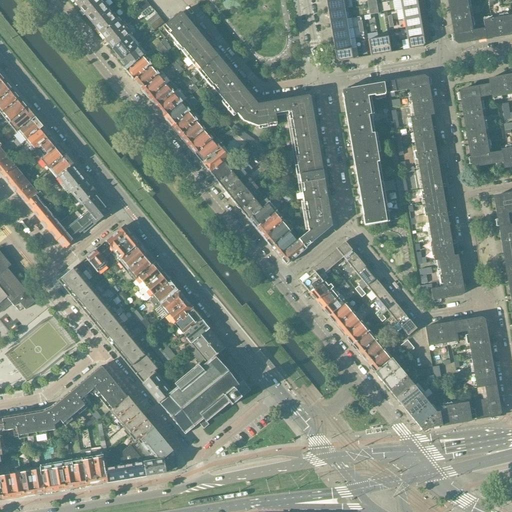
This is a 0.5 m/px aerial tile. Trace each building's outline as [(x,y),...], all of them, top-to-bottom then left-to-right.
[(103,0),(86,0),(79,7),(81,9),(81,10),(86,16),(104,1),(103,0)] [(344,9),(341,0),(337,0),(326,2),(328,12),(344,9)] [(418,7),(416,0),(400,0),(402,10),(418,7)] [(104,1),(86,16),(89,21),(90,20),(94,25),(112,11),(104,1)] [(137,9),(141,14),(149,7),(150,7),(150,6),(149,6),(146,3),(147,2),(137,9)] [(467,3),(449,6),(453,34),(472,31),(467,3)] [(149,7),(141,14),(144,18),(153,11),(154,10),(153,10),(152,10),(150,7),(149,7)] [(420,17),(418,7),(402,10),(404,20),(420,17)] [(345,19),(344,9),(328,12),(329,22),(345,19)] [(112,11),(94,25),(96,28),(101,34),(118,20),(119,19),(112,11)] [(180,13),(179,14),(162,27),(169,35),(181,49),(180,50),(181,51),(200,35),(183,14),(182,13),(181,14),(180,13)] [(147,22),(151,26),(159,19),(160,19),(160,18),(159,19),(156,15),(157,14),(156,14),(147,22)] [(483,21),(485,29),(486,39),(511,34),(511,18),(511,16),(483,21)] [(421,27),(420,17),(404,20),(405,30),(421,27)] [(159,19),(151,26),(154,30),(163,23),(164,23),(163,22),(163,23),(160,19),(159,19)] [(347,29),(345,19),(329,22),(331,32),(347,29)] [(108,42),(128,26),(125,23),(123,25),(118,20),(101,34),(104,39),(105,38),(108,42)] [(114,51),(129,39),(131,36),(128,32),(131,30),(128,26),(108,42),(113,49),(114,51)] [(423,37),(421,27),(405,30),(407,40),(423,37)] [(349,39),(347,29),(331,32),(333,42),(349,39)] [(472,31),(453,34),(455,42),(458,44),(486,39),(485,29),(475,31),(472,32),(472,31)] [(187,58),(206,43),(200,35),(181,51),(187,58)] [(131,36),(129,39),(114,51),(113,51),(121,61),(139,46),(131,36)] [(388,37),(378,39),(380,55),(390,53),(388,37)] [(424,45),(423,37),(407,40),(409,50),(422,47),(424,45)] [(150,43),(149,46),(151,48),(160,41),(158,39),(155,38),(150,43)] [(350,50),(349,39),(333,42),(334,52),(350,50)] [(380,55),(378,39),(368,40),(370,56),(380,55)] [(155,47),(162,56),(167,52),(160,43),(155,47)] [(193,66),(212,50),(206,43),(187,58),(193,66)] [(139,46),(121,61),(120,62),(124,66),(123,67),(126,72),(147,55),(139,46)] [(199,74),(218,57),(212,50),(193,66),(199,74)] [(352,59),(350,50),(334,52),(336,60),(339,62),(352,59)] [(147,54),(147,55),(126,72),(134,81),(155,64),(147,54)] [(205,81),(224,65),(218,57),(199,74),(205,81)] [(171,65),(179,74),(183,71),(180,67),(178,64),(175,61),(171,65)] [(155,64),(134,81),(142,91),(163,73),(155,64)] [(212,88),(231,72),(224,65),(205,81),(211,88),(212,87),(212,88)] [(218,95),(236,79),(231,72),(212,88),(212,87),(211,88),(204,93),(210,100),(217,94),(218,95)] [(163,73),(142,91),(149,99),(170,82),(163,73)] [(511,75),(488,80),(489,85),(489,86),(491,96),(491,98),(511,94),(511,75)] [(423,77),(407,79),(409,90),(428,87),(426,79),(423,77)] [(230,109),(248,94),(236,79),(218,95),(230,109)] [(409,90),(407,79),(383,83),(384,94),(388,93),(394,92),(396,92),(406,90),(409,90)] [(4,80),(0,83),(0,98),(12,89),(4,80)] [(170,82),(149,99),(156,108),(177,91),(170,82)] [(371,115),(368,97),(374,96),(374,97),(385,95),(384,94),(383,83),(344,90),(341,91),(341,93),(346,119),(371,115)] [(459,93),(460,101),(479,98),(491,96),(489,86),(489,85),(461,90),(459,93)] [(428,87),(409,90),(414,118),(429,116),(432,115),(428,87)] [(12,89),(0,98),(0,113),(1,114),(19,99),(12,89)] [(177,91),(156,108),(164,117),(185,100),(177,91)] [(268,125),(265,103),(257,105),(248,94),(230,109),(235,115),(236,114),(243,122),(257,127),(267,125),(268,125)] [(275,115),(288,112),(291,130),(315,126),(310,99),(307,96),(265,103),(268,125),(267,125),(267,127),(276,126),(276,121),(275,115)] [(479,98),(460,101),(465,129),(484,126),(479,98)] [(19,99),(1,114),(8,123),(27,108),(19,99)] [(185,100),(164,117),(172,127),(193,110),(185,100)] [(504,120),(511,119),(511,112),(509,113),(507,103),(501,104),(504,120)] [(27,108),(8,123),(16,132),(18,131),(20,129),(35,118),(27,108)] [(193,110),(172,127),(179,136),(200,119),(193,110)] [(400,136),(395,113),(391,113),(396,137),(400,136)] [(371,115),(346,119),(351,147),(375,143),(371,115)] [(414,118),(411,119),(410,119),(415,147),(433,144),(429,116),(414,118)] [(35,118),(20,129),(18,131),(26,141),(42,127),(39,123),(39,121),(37,119),(36,119),(35,118)] [(200,119),(179,136),(187,146),(208,129),(200,119)] [(287,164),(233,125),(231,129),(236,132),(235,134),(236,135),(233,138),(243,146),(247,143),(283,169),(287,164)] [(322,171),(315,126),(291,130),(299,175),(322,171)] [(484,126),(465,129),(470,157),(488,154),(484,126)] [(42,127),(26,141),(33,150),(50,136),(42,127)] [(208,129),(187,146),(194,155),(215,138),(208,129)] [(50,136),(33,150),(41,159),(58,145),(50,136)] [(215,138),(194,155),(202,164),(221,149),(223,147),(215,138)] [(393,141),(389,141),(400,207),(404,206),(393,141)] [(380,172),(377,153),(375,143),(351,147),(353,160),(356,176),(380,172)] [(433,144),(415,147),(420,176),(438,173),(433,144)] [(58,145),(41,159),(48,169),(66,155),(58,145)] [(511,147),(500,150),(501,152),(503,163),(504,168),(511,166),(511,147)] [(221,149),(202,164),(210,174),(228,159),(221,149)] [(488,154),(470,157),(471,165),(475,167),(503,163),(501,152),(488,154)] [(22,153),(16,158),(19,161),(25,157),(22,153)] [(57,177),(73,164),(70,160),(70,158),(68,156),(66,156),(66,155),(48,169),(47,170),(51,176),(53,174),(56,178),(57,177)] [(6,157),(0,161),(0,173),(2,175),(13,166),(6,157)] [(218,183),(235,169),(231,165),(235,162),(231,157),(228,159),(210,174),(218,183)] [(86,180),(73,164),(57,177),(61,183),(59,184),(63,189),(67,195),(71,192),(86,180)] [(13,166),(2,175),(9,184),(21,175),(13,166)] [(242,178),(246,175),(252,170),(249,167),(248,169),(246,167),(242,170),(239,166),(235,169),(218,183),(225,192),(242,178)] [(324,180),(322,171),(299,175),(300,184),(324,180)] [(382,182),(380,172),(356,176),(357,186),(382,182)] [(438,173),(420,176),(425,204),(443,201),(440,185),(438,173)] [(21,175),(9,184),(17,194),(29,184),(21,175)] [(233,201),(254,185),(246,175),(242,178),(225,192),(233,201)] [(96,192),(86,180),(71,192),(81,205),(82,204),(96,193),(96,192)] [(329,208),(324,180),(300,184),(305,212),(329,208)] [(382,182),(357,186),(359,196),(384,192),(382,182)] [(29,184),(17,194),(25,203),(36,194),(29,184)] [(240,210),(257,197),(260,193),(258,190),(254,185),(233,201),(240,210)] [(36,194),(25,203),(31,211),(42,202),(38,197),(42,194),(40,191),(36,194)] [(385,202),(384,192),(359,196),(361,206),(385,202)] [(94,225),(109,212),(108,211),(110,210),(96,193),(82,204),(58,223),(48,232),(61,247),(62,247),(62,248),(64,246),(66,248),(84,234),(83,232),(81,231),(92,222),(94,225)] [(511,193),(503,195),(507,213),(511,212),(511,193)] [(494,199),(498,227),(509,226),(507,213),(503,195),(496,196),(494,199)] [(257,197),(240,210),(248,220),(269,203),(264,198),(260,201),(257,197)] [(443,201),(425,204),(430,233),(448,230),(443,201)] [(42,202),(31,211),(38,219),(48,210),(52,207),(50,203),(45,206),(42,202)] [(387,211),(385,202),(361,206),(362,215),(387,211)] [(269,203),(248,220),(256,229),(276,213),(269,203)] [(305,249),(331,227),(332,226),(329,208),(305,212),(308,232),(298,240),(305,249)] [(58,223),(48,210),(38,219),(48,232),(58,223)] [(389,222),(387,211),(362,215),(364,227),(389,222)] [(276,213),(256,229),(263,238),(283,222),(276,213)] [(283,222),(263,238),(271,247),(289,233),(291,231),(283,222)] [(511,224),(509,226),(498,227),(503,256),(511,254),(511,224)] [(113,252),(132,236),(124,226),(106,241),(110,247),(101,255),(104,259),(111,254),(113,252)] [(448,230),(430,233),(434,261),(435,261),(438,260),(439,260),(453,257),(448,230)] [(289,233),(271,247),(278,256),(296,242),(289,233)] [(132,236),(113,252),(111,254),(118,262),(140,245),(139,244),(139,242),(137,240),(135,239),(132,236)] [(305,249),(298,240),(296,242),(278,256),(283,263),(285,265),(288,263),(305,249)] [(356,255),(346,244),(344,242),(336,249),(343,258),(347,263),(356,255)] [(140,245),(118,262),(126,271),(146,255),(143,251),(143,249),(140,245)] [(331,268),(343,258),(336,249),(323,259),(331,268)] [(107,262),(104,259),(101,255),(100,256),(95,250),(85,258),(98,273),(100,272),(103,275),(109,270),(106,267),(107,266),(107,262)] [(0,312),(11,303),(14,307),(19,303),(25,310),(35,302),(7,269),(11,265),(0,252),(0,312)] [(420,252),(416,253),(418,265),(426,264),(425,258),(421,258),(420,252)] [(511,254),(503,256),(508,284),(511,283),(511,254)] [(149,258),(146,255),(126,271),(134,281),(136,279),(139,277),(155,264),(151,258),(149,258)] [(365,266),(356,255),(347,263),(356,274),(365,266)] [(462,285),(457,256),(453,257),(439,260),(438,260),(443,288),(443,289),(462,285)] [(331,268),(323,259),(312,269),(319,278),(331,268)] [(155,264),(139,277),(136,279),(152,298),(170,282),(169,281),(169,279),(167,277),(166,277),(159,268),(159,267),(157,264),(156,264),(155,264)] [(76,266),(58,281),(64,288),(82,273),(76,266)] [(375,279),(365,266),(356,274),(361,280),(358,283),(363,289),(366,286),(375,279)] [(323,283),(319,278),(312,269),(300,279),(299,282),(309,294),(323,283)] [(432,275),(431,269),(419,271),(421,285),(427,284),(426,276),(432,275)] [(333,274),(346,290),(349,287),(337,271),(333,274)] [(82,273),(64,288),(70,295),(88,280),(82,273)] [(385,291),(375,279),(366,286),(377,299),(385,291)] [(88,280),(70,295),(76,303),(94,287),(88,280)] [(170,282),(152,298),(148,301),(153,307),(156,305),(158,308),(161,306),(178,292),(174,287),(174,285),(172,283),(171,283),(170,282)] [(323,283),(309,294),(316,302),(330,289),(331,290),(333,288),(330,284),(328,286),(324,282),(323,283)] [(462,285),(443,289),(443,288),(440,289),(430,291),(432,301),(461,296),(463,292),(462,285)] [(358,286),(355,289),(361,298),(365,294),(358,286)] [(94,287),(76,303),(82,310),(100,295),(94,287)] [(330,289),(316,302),(322,310),(337,298),(340,296),(337,292),(335,294),(331,290),(330,289)] [(396,304),(385,291),(377,299),(387,311),(396,304)] [(178,292),(161,306),(168,314),(185,300),(178,292)] [(100,295),(82,310),(87,317),(106,302),(100,295)] [(337,298),(322,310),(329,317),(346,303),(343,300),(341,302),(337,298)] [(185,300),(168,314),(177,324),(194,310),(185,300)] [(106,302),(87,317),(93,324),(112,309),(106,302)] [(346,303),(329,317),(336,327),(354,312),(346,303)] [(406,317),(396,304),(387,311),(397,324),(406,317)] [(112,309),(93,324),(99,332),(118,316),(112,309)] [(132,314),(139,323),(143,319),(136,310),(132,314)] [(194,310),(177,324),(184,333),(201,319),(194,310)] [(379,311),(375,314),(382,322),(385,319),(379,311)] [(354,312),(336,327),(344,336),(361,321),(354,312)] [(118,316),(99,332),(105,339),(124,324),(118,316)] [(416,329),(406,317),(397,324),(402,329),(407,336),(416,329)] [(139,323),(147,332),(153,328),(145,318),(139,323)] [(485,328),(484,321),(481,318),(453,323),(455,333),(464,332),(467,331),(485,328)] [(201,319),(184,333),(183,334),(191,344),(209,330),(209,329),(208,328),(208,326),(207,324),(205,324),(201,319)] [(361,321),(344,336),(351,345),(368,330),(361,321)] [(457,341),(455,333),(453,323),(425,327),(428,346),(457,341)] [(124,324),(105,339),(111,346),(130,331),(124,324)] [(397,324),(389,331),(393,336),(402,329),(397,324)] [(485,328),(467,331),(471,360),(490,356),(485,328)] [(209,330),(191,344),(199,354),(217,340),(209,330)] [(368,330),(351,345),(359,354),(376,339),(368,330)] [(130,331),(111,346),(117,353),(136,338),(130,331)] [(136,338),(117,353),(123,360),(142,345),(136,338)] [(376,339),(359,354),(366,363),(383,349),(376,339)] [(219,353),(224,349),(217,340),(199,354),(206,364),(219,353)] [(407,340),(398,347),(405,355),(413,348),(407,340)] [(149,346),(152,349),(165,365),(170,361),(154,342),(149,346)] [(142,345),(123,360),(129,368),(148,352),(147,352),(142,345)] [(383,349),(366,363),(374,372),(391,358),(383,349)] [(136,376),(157,359),(150,350),(147,352),(148,352),(129,368),(136,376)] [(174,358),(168,351),(165,354),(170,361),(174,358)] [(231,406),(250,390),(219,353),(206,364),(201,368),(198,365),(171,387),(158,372),(157,371),(142,384),(158,403),(185,435),(199,423),(203,429),(209,425),(206,422),(229,403),(231,406)] [(490,356),(471,360),(476,388),(481,387),(484,387),(495,385),(490,356)] [(391,358),(374,372),(381,381),(396,368),(392,364),(394,362),(391,358)] [(158,372),(162,368),(163,367),(157,359),(136,376),(142,384),(157,371),(158,372)] [(408,359),(401,366),(404,370),(412,363),(408,359)] [(101,366),(100,367),(78,385),(86,395),(92,391),(91,390),(110,375),(103,367),(101,366)] [(434,383),(440,382),(438,366),(432,367),(434,383)] [(396,368),(381,381),(389,390),(404,378),(399,372),(402,371),(398,367),(396,368)] [(415,370),(408,375),(411,379),(418,373),(415,370)] [(127,396),(121,389),(110,375),(91,390),(92,391),(92,390),(109,411),(127,396)] [(406,376),(404,378),(389,390),(396,399),(413,385),(414,383),(412,381),(410,380),(406,376)] [(78,385),(71,391),(83,404),(86,402),(84,399),(87,396),(86,395),(78,385)] [(413,385),(396,399),(403,408),(418,395),(414,390),(416,389),(413,385)] [(495,385),(484,387),(487,399),(486,400),(489,418),(497,416),(499,413),(495,385)] [(71,391),(64,396),(79,415),(86,408),(83,404),(71,391)] [(420,394),(418,395),(403,408),(410,417),(426,404),(421,399),(423,398),(420,394)] [(64,396),(57,402),(72,420),(79,415),(64,396)] [(127,396),(109,411),(115,419),(133,404),(127,396)] [(483,400),(467,403),(438,408),(438,409),(441,426),(489,418),(486,400),(483,400)] [(50,408),(60,421),(65,426),(72,420),(57,402),(50,408)] [(426,404),(410,417),(418,426),(433,413),(429,408),(431,407),(428,403),(426,404)] [(133,404),(115,419),(122,427),(140,412),(133,404)] [(50,408),(42,411),(46,432),(55,430),(54,426),(60,421),(50,408)] [(433,413),(418,426),(422,430),(424,428),(425,429),(441,426),(438,409),(433,413)] [(42,411),(33,413),(37,436),(46,434),(46,432),(42,411)] [(101,417),(96,412),(92,415),(97,421),(101,417)] [(140,412),(122,427),(128,434),(146,419),(140,412)] [(33,413),(23,415),(27,438),(37,436),(33,413)] [(23,415),(14,416),(18,433),(17,434),(18,439),(27,438),(23,415)] [(14,416),(2,418),(4,431),(13,430),(13,434),(17,434),(18,433),(14,416)] [(93,417),(84,422),(86,427),(96,421),(93,417)] [(134,441),(152,426),(146,419),(128,434),(134,441)] [(97,426),(99,432),(101,447),(105,446),(101,425),(97,426)] [(174,453),(173,451),(152,426),(134,441),(129,446),(143,463),(145,476),(174,472),(177,468),(174,453)] [(68,439),(70,454),(74,454),(72,442),(78,439),(77,434),(68,439)] [(60,451),(68,450),(67,442),(58,444),(60,451)] [(143,463),(129,446),(116,457),(123,467),(126,480),(145,476),(143,463)] [(65,490),(61,464),(59,453),(50,455),(52,466),(51,466),(55,492),(65,490)] [(107,483),(104,470),(103,460),(102,455),(91,457),(96,485),(107,483)] [(81,459),(81,461),(86,487),(96,485),(91,457),(81,459)] [(126,480),(123,467),(116,457),(103,460),(104,470),(107,483),(126,480)] [(81,461),(71,462),(75,488),(86,487),(81,461)] [(71,462),(61,464),(65,490),(75,488),(71,462)] [(34,495),(30,472),(31,472),(29,466),(19,468),(19,467),(18,467),(23,497),(34,495)] [(40,468),(40,470),(44,493),(55,492),(51,466),(40,468)] [(23,497),(18,467),(11,469),(12,475),(9,475),(13,499),(23,497)] [(40,470),(31,472),(30,472),(34,495),(44,493),(40,470)] [(0,476),(0,485),(2,501),(13,499),(9,475),(0,476)]
